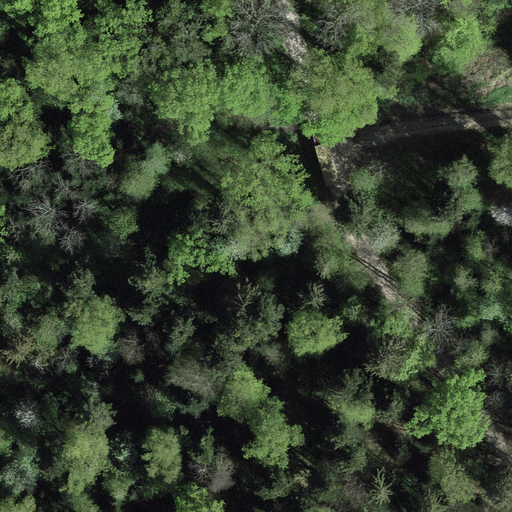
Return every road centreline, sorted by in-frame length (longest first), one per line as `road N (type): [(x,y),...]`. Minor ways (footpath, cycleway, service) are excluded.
road 1 (track): [(286,0),(353,227),(380,279),(511,463)]
road 2 (track): [(325,137),(511,120)]
